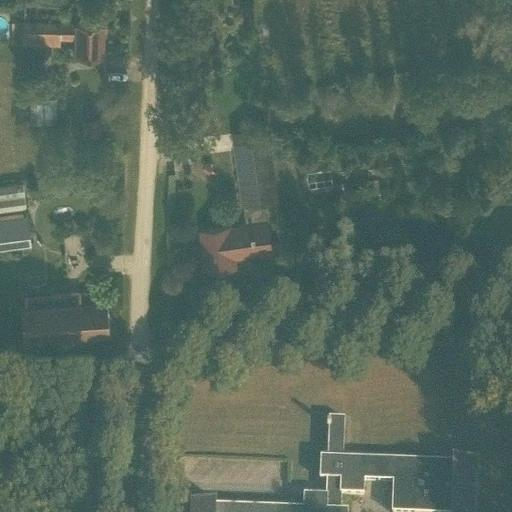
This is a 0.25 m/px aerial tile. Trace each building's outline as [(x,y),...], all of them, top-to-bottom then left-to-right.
[(104,55),(105,22),(79,21),(73,23),(25,22),(24,43),(60,44),(60,38),(76,38),(75,54),(104,55)] [(102,116),(94,118),(87,120),(88,128),(90,135),(105,132),(102,116)] [(272,251),(264,203),(279,201),(268,125),(232,130),(243,205),(244,205),(246,223),(231,225),(230,224),(201,229),(206,270),(236,265),(234,254),(248,252),(249,254),(272,251)] [(0,210),(27,206),(23,181),(0,184),(0,210)] [(0,248),(12,246),(32,243),(28,217),(0,221),(0,248)] [(80,303),(79,291),(48,294),(49,305),(22,307),(24,340),(110,333),(107,301),(80,303)] [(344,459),(345,422),(331,421),(329,459),(321,459),(321,481),(328,481),(327,497),(304,496),(303,510),(216,507),(216,502),(191,501),(190,511),(342,511),(343,496),(364,497),(364,483),(394,485),(392,511),(476,511),(478,459),(453,458),(453,464),(344,459)]
